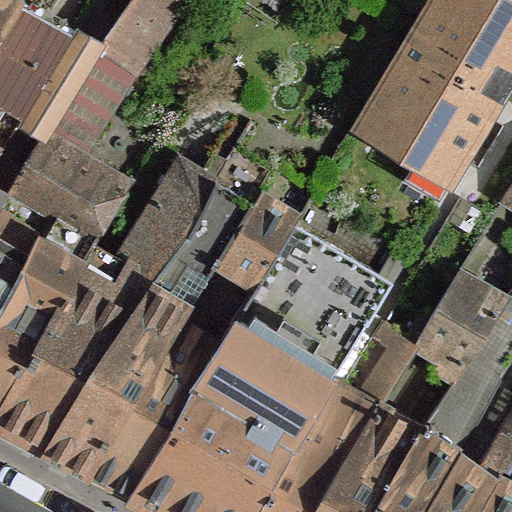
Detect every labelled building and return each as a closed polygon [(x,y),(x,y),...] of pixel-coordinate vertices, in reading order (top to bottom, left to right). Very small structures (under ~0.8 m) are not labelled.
[(0,204),(0,214),(27,230),(0,282),(0,405),(93,242),(134,178),(89,152),(134,75),(188,0),(128,0),(99,42),(40,137),(7,190),(0,204)] [(21,0),(0,32),(0,143),(13,120),(73,30),(65,27),(44,18),(55,0),(21,0)] [(0,0),(0,32),(21,0),(0,0)] [(511,0),(428,0),(413,26),(352,130),(447,186),(453,189),(502,106),(508,97),(511,90),(511,0)] [(73,30),(13,120),(40,137),(99,42),(87,37),(80,33),(73,30)] [(115,252),(140,264),(41,451),(95,480),(185,314),(215,264),(252,202),(214,180),(216,176),(201,165),(187,156),(176,150),(115,252)] [(511,181),(501,199),(511,206),(511,181)] [(0,185),(0,282),(27,230),(0,214),(0,204),(7,190),(0,185)] [(252,202),(215,264),(253,287),(295,222),(300,210),(261,187),(252,202)] [(153,511),(254,511),(367,322),(394,281),(386,276),(295,222),(253,287),(225,333),(131,499),(153,511)] [(115,252),(93,242),(0,405),(0,426),(41,451),(140,264),(115,252)] [(509,291),(461,268),(417,343),(440,359),(433,372),(449,383),(509,291)] [(449,383),(422,423),(371,511),(475,511),(500,471),(511,452),(511,386),(511,407),(479,460),(463,450),(503,378),(500,374),(511,355),(511,286),(509,291),(449,383)] [(225,333),(185,314),(95,480),(131,499),(225,333)] [(379,330),(367,322),(254,511),(314,511),(383,397),(417,343),(385,320),(379,330)] [(371,511),(422,423),(383,397),(314,511),(371,511)] [(511,511),(511,477),(500,471),(475,511),(511,511)]
